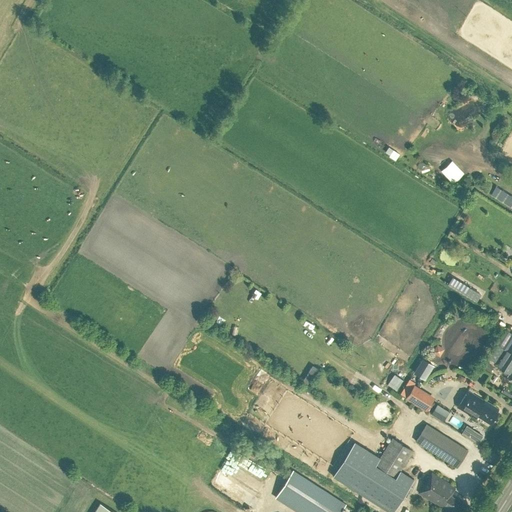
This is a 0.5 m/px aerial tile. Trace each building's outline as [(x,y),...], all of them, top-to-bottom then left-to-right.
[(493,327),(498,322),(492,316),(488,321),(493,327)] [(511,365),(511,337),(501,355),(493,350),(488,358),(496,363),(496,364),(508,371),(511,365)] [(245,347),(241,355),(249,359),(253,351),(245,347)] [(259,364),(267,368),(271,362),(263,357),(259,364)] [(423,357),(414,371),(425,378),(434,364),(423,357)] [(489,372),(492,366),(485,362),(482,367),(489,372)] [(425,411),(434,397),(413,384),(405,398),(425,411)] [(496,401),(502,389),(494,385),(488,396),(496,401)] [(491,403),(468,389),(457,406),(475,417),(477,415),(490,423),(498,411),(497,410),(499,407),(492,402),(491,403)] [(360,421),(373,413),(366,401),(353,408),(360,421)] [(448,411),(437,404),(431,414),(442,421),(448,411)] [(416,411),(413,416),(423,422),(426,418),(416,411)] [(456,466),(467,449),(427,423),(416,441),(456,466)] [(401,469),(413,450),(392,437),(380,456),(375,465),(376,465),(395,477),(395,478),(401,469)] [(350,449),(334,475),(393,511),(409,486),(395,478),(395,477),(376,465),(375,465),(350,449)] [(298,511),(340,511),(346,504),(293,470),(275,498),(298,511)] [(450,511),(452,511),(460,500),(451,494),(456,486),(432,470),(419,492),(450,511)] [(116,511),(100,502),(93,511),(116,511)]
